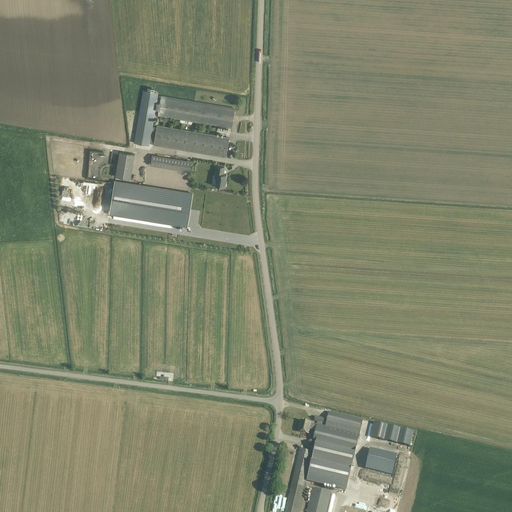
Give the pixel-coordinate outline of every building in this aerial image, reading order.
[(154,143),(157,127),(151,126),(154,111),(156,99),(157,93),(154,93),(155,88),(147,87),(147,92),(142,91),(133,142),(148,144),(149,143),(154,143)] [(231,128),(234,108),(161,96),(160,100),(156,99),(154,111),(158,112),(158,116),(184,120),(184,123),(192,125),(192,121),(231,128)] [(157,127),(154,143),(154,145),(226,157),(229,138),(157,126),(157,127)] [(120,151),(115,176),(131,179),(135,154),(120,151)] [(191,161),(152,154),(150,165),(189,172),(191,161)] [(224,167),(217,166),(215,176),(217,176),(215,185),(225,187),(226,182),(225,182),(226,175),(223,174),(224,167)] [(115,181),(110,214),(128,217),(160,222),(183,225),(182,230),(187,231),(187,226),(193,194),(134,184),(115,181)] [(300,425),(298,432),(307,434),(308,429),(315,431),(312,445),(314,446),(315,446),(307,480),(346,490),(362,421),(363,420),(329,412),(325,427),(305,422),(300,421),(299,425),(300,425)] [(384,441),(387,426),(374,423),(371,437),(384,441)] [(299,449),(284,511),(299,511),(306,484),(305,483),(306,480),(312,456),(312,452),(304,450),(299,449)] [(370,450),(366,469),(392,475),(397,456),(370,450)] [(313,489),(307,511),(326,511),(330,493),(313,489)]
